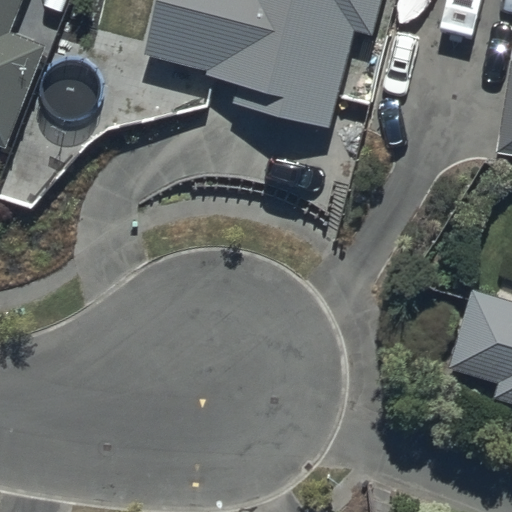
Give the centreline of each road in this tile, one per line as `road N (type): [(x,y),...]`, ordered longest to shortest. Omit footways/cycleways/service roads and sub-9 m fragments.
road 1 (residential): [(195,395),(511,508)]
road 2 (residential): [(0,428),(195,395)]
